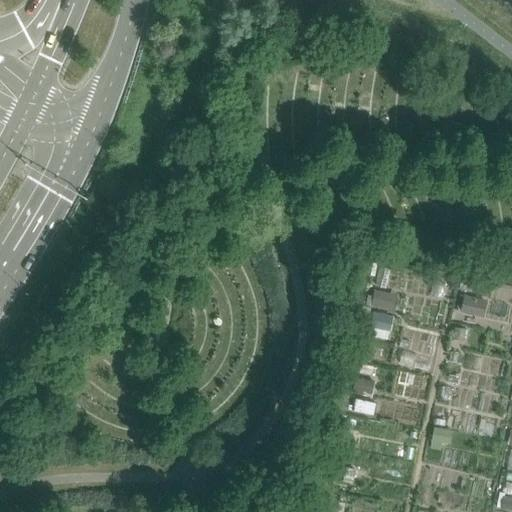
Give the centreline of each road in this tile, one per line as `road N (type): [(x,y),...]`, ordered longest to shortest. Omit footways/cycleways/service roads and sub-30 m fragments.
road 1 (secondary): [(0,281),(82,145)]
road 2 (secondary): [(82,145),(136,0)]
